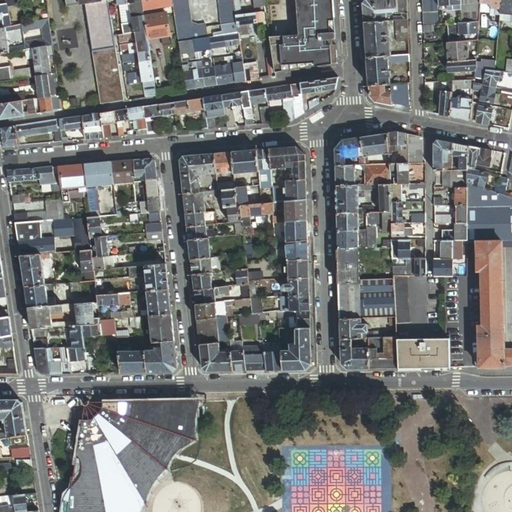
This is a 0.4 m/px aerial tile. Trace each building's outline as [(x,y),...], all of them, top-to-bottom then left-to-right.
[(64,0),(66,8),(84,5),(85,12),(109,8),(107,0),(64,0)] [(172,0),(150,0),(142,2),(143,11),(173,5),(172,0)] [(172,0),(173,5),(179,44),(194,41),(208,39),(210,39),(208,25),(201,26),(192,24),(188,0),(172,0)] [(233,0),(220,0),(224,25),(237,23),(236,16),(233,0)] [(239,0),(233,0),(236,16),(242,15),(239,0)] [(265,8),(264,0),(263,0),(254,1),(255,9),(265,8)] [(335,40),(336,38),(332,0),(296,0),(300,35),(270,38),(275,73),(283,72),(283,65),(323,61),(324,66),(338,63),(336,45),(333,45),(332,41),(335,40)] [(397,13),(396,0),(366,0),(363,4),(364,23),(387,22),(386,14),(397,13)] [(408,13),(407,0),(396,0),(397,13),(397,14),(402,14),(408,13)] [(439,6),(438,0),(422,0),(423,12),(439,12),(439,6)] [(461,10),(460,0),(438,0),(439,6),(440,6),(443,6),(447,6),(448,10),(461,10)] [(480,4),(480,0),(460,0),(461,10),(480,9),(480,8),(480,4)] [(480,0),(480,4),(481,4),(490,5),(490,10),(495,10),(501,11),(501,0),(480,0)] [(511,0),(501,0),(501,11),(500,14),(511,15),(511,0)] [(121,21),(121,26),(133,25),(132,19),(144,17),(143,11),(142,2),(128,5),(119,5),(121,21)] [(125,101),(109,8),(85,12),(100,105),(125,101)] [(462,23),(479,22),(480,9),(461,10),(462,23)] [(242,15),(236,16),(237,23),(238,26),(264,23),(263,12),(242,15)] [(439,12),(423,12),(424,25),(440,24),(439,12)] [(147,32),(148,40),(170,37),(167,16),(145,19),(147,32)] [(135,33),(147,32),(145,19),(144,17),(132,19),(133,25),(134,34),(135,33)] [(53,46),(49,20),(22,25),(23,30),(23,33),(42,30),(43,39),(25,42),(25,44),(25,46),(26,50),(32,49),(47,47),(53,46)] [(397,42),(409,42),(408,20),(402,21),(396,21),(397,42)] [(389,22),(387,22),(364,23),(367,58),(389,57),(391,57),(391,56),(391,52),(389,22)] [(459,34),(478,33),(479,22),(462,23),(458,24),(459,34)] [(238,26),(237,23),(224,25),(226,37),(239,35),(238,26)] [(460,42),(459,34),(458,24),(447,25),(449,42),(460,42)] [(23,30),(22,25),(11,27),(7,27),(5,28),(6,33),(23,30)] [(121,26),(123,35),(134,34),(133,25),(121,26)] [(5,28),(0,28),(0,54),(9,53),(9,48),(6,33),(5,28)] [(137,43),(148,42),(148,40),(147,32),(135,33),(136,38),(137,43)] [(120,44),(130,43),(129,39),(136,38),(135,33),(134,34),(123,35),(119,36),(120,44)] [(241,46),(239,35),(226,37),(225,37),(226,48),(237,46),(241,46)] [(225,37),(210,39),(212,50),(221,49),(226,48),(225,37)] [(210,51),(208,39),(194,41),(195,53),(200,52),(207,51),(210,51)] [(195,53),(194,41),(179,44),(181,55),(189,54),(189,58),(196,57),(195,53)] [(468,49),(468,41),(447,43),(448,62),(469,61),(469,54),(468,49)] [(138,53),(150,52),(148,42),(137,43),(138,53)] [(138,53),(137,43),(129,44),(130,50),(131,54),(138,53)] [(47,47),(32,49),(34,57),(48,56),(47,47)] [(253,47),(241,49),(242,51),(242,57),(243,59),(252,57),(251,52),(253,51),(253,47)] [(34,57),(32,49),(26,50),(25,51),(26,60),(34,58),(34,57)] [(140,63),(151,61),(150,52),(138,53),(139,57),(140,63)] [(133,62),(132,58),(139,57),(138,53),(131,54),(122,56),(124,64),(133,62)] [(37,77),(51,75),(50,71),(48,56),(34,57),(34,58),(37,77)] [(385,86),(390,85),(390,78),(392,78),(392,72),(389,72),(389,61),(389,57),(367,58),(369,87),(385,86)] [(476,65),(476,60),(469,61),(448,62),(448,73),(475,72),(475,70),(476,65)] [(142,73),(153,71),(151,61),(140,63),(142,73)] [(237,83),(246,82),(244,68),(243,63),(234,65),(237,83)] [(227,85),(237,83),(234,65),(225,66),(227,85)] [(196,89),(194,71),(190,71),(189,66),(183,67),(187,91),(196,89)] [(225,66),(215,68),(218,86),(227,85),(225,66)] [(246,82),(246,83),(260,81),(257,66),(244,68),(246,82)] [(0,82),(11,81),(9,67),(0,68),(0,82)] [(9,67),(11,81),(22,80),(21,73),(13,74),(12,67),(9,67)] [(206,88),(215,87),(212,68),(203,69),(206,88)] [(196,89),(206,88),(203,69),(198,70),(196,70),(194,71),(196,89)] [(144,83),(154,81),(153,71),(142,73),(143,80),(143,83),(144,83)] [(500,73),(487,71),(486,71),(484,79),(485,79),(484,86),(496,88),(497,82),(498,82),(500,73)] [(51,97),(60,96),(57,74),(51,75),(37,77),(40,99),(51,97)] [(485,79),(484,79),(475,77),(474,84),(484,86),(485,79)] [(301,83),(301,84),(303,94),(306,94),(337,90),(339,78),(301,83)] [(157,97),(154,81),(144,83),(146,98),(157,97)] [(440,106),(440,116),(451,118),(452,97),(453,90),(453,88),(453,81),(442,81),(441,88),(441,99),(440,106)] [(303,94),(301,84),(293,85),(294,96),(303,94)] [(484,86),(474,84),(474,91),(482,93),(484,86)] [(294,96),(293,85),(266,89),(269,102),(284,100),(294,99),(294,96)] [(376,103),(392,106),(392,104),(391,93),(386,94),(385,86),(369,87),(370,96),(376,103)] [(391,87),(391,93),(392,104),(409,108),(408,86),(391,87)] [(495,94),(496,88),(484,86),(482,93),(480,100),(494,103),(496,94),(495,94)] [(269,102),(266,89),(249,92),(251,105),(269,102)] [(505,98),(506,90),(502,89),(501,95),(503,97),(508,104),(511,105),(511,100),(510,99),(505,98)] [(251,105),(249,92),(242,93),(244,105),(244,109),(252,107),(251,105)] [(21,102),(23,102),(35,100),(36,100),(35,93),(20,95),(21,102)] [(244,105),(242,93),(223,96),(225,108),(244,105)] [(305,103),(303,94),(294,96),(294,99),(284,100),(286,123),(292,122),(302,115),(301,108),(305,107),(305,103)] [(473,102),(473,100),(464,99),(464,97),(463,97),(463,96),(461,95),(459,95),(458,96),(458,97),(457,98),(455,98),(452,97),(451,118),(471,122),(472,112),(473,102)] [(53,112),(62,111),(60,96),(51,97),(53,112)] [(225,108),(223,96),(204,98),(206,110),(225,108)] [(53,112),(51,97),(40,99),(40,100),(41,106),(42,114),(53,112)] [(206,110),(204,98),(195,100),(197,111),(206,110)] [(311,110),(320,103),(320,98),(310,103),(311,110)] [(195,100),(174,103),(176,115),(197,111),(195,100)] [(23,106),(23,102),(21,102),(0,105),(0,120),(25,117),(23,106)] [(176,115),(174,103),(152,106),(153,118),(158,117),(168,116),(176,115)] [(25,117),(37,115),(35,104),(32,104),(32,106),(27,106),(26,105),(23,106),(25,117)] [(264,125),(272,124),(269,105),(264,106),(264,109),(261,110),(264,125)] [(152,106),(144,107),(146,118),(146,119),(151,118),(153,118),(152,106)] [(146,118),(144,107),(128,110),(130,121),(138,120),(146,118)] [(247,126),(258,125),(257,122),(254,122),(252,107),(244,109),(247,126)] [(478,116),(477,123),(489,125),(490,119),(491,119),(493,109),(479,107),(477,116),(478,116)] [(130,121),(128,110),(115,112),(117,123),(122,122),(130,121)] [(229,128),(236,127),(233,111),(226,112),(227,118),(229,128)] [(117,123),(115,112),(102,114),(103,126),(115,124),(117,124),(117,123)] [(103,126),(102,114),(83,116),(85,128),(85,130),(86,140),(105,139),(103,126)] [(85,128),(83,116),(65,119),(66,131),(85,128)] [(140,136),(148,135),(146,122),(146,119),(146,118),(138,120),(140,136)] [(208,123),(209,129),(223,128),(221,119),(208,120),(208,123)] [(58,132),(56,120),(39,123),(41,134),(55,132),(58,132)] [(158,134),(157,125),(154,121),(152,121),(146,122),(148,135),(158,134)] [(41,134),(39,123),(16,126),(17,134),(18,138),(24,137),(41,134)] [(4,148),(19,146),(18,138),(17,134),(12,135),(11,127),(1,129),(4,148)] [(79,141),(86,140),(85,130),(77,131),(79,141)] [(408,151),(408,134),(398,132),(387,134),(388,151),(400,151),(408,151)] [(388,154),(388,151),(387,134),(361,138),(364,158),(366,157),(383,155),(388,154)] [(422,137),(408,134),(409,163),(422,163),(422,137)] [(364,158),(361,138),(343,141),(335,150),(335,167),(346,167),(346,159),(359,158),(364,158)] [(453,143),(437,140),(434,145),(434,171),(443,171),(444,171),(444,170),(444,163),(448,163),(449,154),(453,154),(453,143)] [(469,147),(453,143),(453,154),(453,157),(459,157),(459,168),(459,171),(468,171),(468,167),(468,164),(469,147)] [(297,147),(287,148),(287,168),(295,167),(294,169),(294,173),(295,174),(295,177),(295,181),(307,180),(306,155),(297,147)] [(480,149),(469,147),(468,164),(468,167),(475,168),(476,165),(477,156),(479,156),(480,149)] [(287,168),(287,148),(271,149),(273,169),(281,169),(287,168)] [(273,169),(271,149),(259,151),(260,171),(261,170),(273,169)] [(492,151),(480,149),(479,156),(477,156),(476,165),(490,168),(492,159),(491,159),(492,151)] [(260,171),(259,151),(234,153),(235,173),(236,175),(239,174),(260,172),(260,171)] [(235,173),(234,153),(216,154),(218,174),(223,174),(223,175),(224,175),(224,176),(225,176),(226,177),(227,177),(228,176),(229,176),(229,175),(230,175),(230,174),(230,173),(235,173)] [(218,174),(216,154),(184,157),(181,161),(183,177),(198,176),(218,174)] [(153,159),(135,161),(136,179),(144,178),(158,177),(156,162),(153,159)] [(136,179),(135,161),(113,163),(115,184),(135,182),(135,179),(136,179)] [(115,184),(113,163),(86,165),(88,187),(104,185),(115,184)] [(389,172),(389,164),(365,166),(360,166),(364,172),(365,173),(365,186),(368,186),(378,185),(390,185),(389,172)] [(409,164),(408,164),(389,164),(389,172),(397,172),(398,185),(401,185),(409,184),(409,175),(409,164)] [(88,187),(86,165),(59,168),(62,185),(62,190),(70,189),(88,187)] [(346,167),(335,167),(336,187),(355,186),(355,184),(355,170),(355,167),(355,166),(346,167)] [(54,168),(40,169),(41,180),(42,186),(55,185),(54,168)] [(8,172),(10,182),(41,180),(40,169),(8,172)] [(274,188),(274,183),(273,169),(261,170),(262,188),(274,188)] [(444,171),(443,171),(443,188),(467,188),(467,172),(444,171)] [(475,171),(473,180),(474,180),(473,185),(485,189),(486,183),(487,184),(489,174),(475,171)] [(237,188),(248,187),(247,182),(239,182),(239,174),(236,175),(237,188)] [(185,194),(203,193),(201,178),(198,176),(183,177),(185,194)] [(499,188),(505,190),(508,178),(501,177),(499,188)] [(145,181),(146,198),(160,197),(158,180),(147,181),(145,181)] [(308,199),(307,180),(295,181),(287,181),(288,188),(288,193),(288,201),(308,199)] [(101,217),(98,189),(104,188),(104,185),(88,187),(90,200),(92,215),(92,218),(101,217)] [(391,202),(390,185),(378,185),(378,186),(378,189),(379,209),(380,212),(380,213),(391,212),(391,202)] [(391,202),(402,202),(401,188),(401,185),(398,185),(390,185),(391,202)] [(511,198),(468,185),(468,188),(468,206),(468,224),(468,241),(478,242),(502,241),(511,240),(511,198)] [(355,186),(336,187),(337,215),(359,214),(359,206),(359,203),(358,192),(358,187),(358,186),(355,186)] [(72,203),(90,200),(88,187),(70,189),(72,203)] [(249,205),(248,187),(237,188),(237,189),(238,207),(241,206),(249,205)] [(506,192),(506,190),(505,190),(499,188),(496,187),(494,192),(505,196),(506,192)] [(468,188),(456,188),(456,194),(456,200),(456,206),(468,206),(468,188)] [(64,200),(64,204),(72,203),(70,189),(62,190),(64,200)] [(238,207),(237,189),(224,190),(226,208),(230,207),(238,207)] [(205,192),(203,193),(185,194),(187,215),(206,213),(208,213),(206,196),(205,192)] [(148,213),(162,212),(160,197),(146,198),(148,213)] [(443,198),(434,198),(434,206),(443,206),(443,198)] [(308,219),(308,199),(288,201),(286,201),(286,205),(286,218),(287,222),(308,219)] [(54,221),(67,220),(67,218),(64,204),(64,200),(46,201),(47,213),(48,222),(54,221)] [(67,218),(92,215),(90,200),(72,203),(64,204),(67,218)] [(286,201),(275,203),(275,210),(281,210),(283,205),(286,205),(286,201)] [(403,224),(402,202),(391,202),(391,212),(392,224),(403,224)] [(275,210),(275,203),(263,204),(249,205),(241,206),(242,217),(251,216),(275,213),(275,210)] [(242,217),(241,206),(238,207),(230,207),(232,223),(236,223),(243,222),(242,217)] [(468,224),(468,206),(456,206),(456,224),(468,224)] [(392,224),(391,212),(380,213),(369,213),(370,225),(375,225),(383,225),(392,224)] [(44,222),(48,222),(47,213),(28,215),(29,223),(44,222)] [(207,226),(206,213),(187,215),(188,228),(207,226)] [(359,214),(337,215),(337,231),(359,231),(359,228),(359,217),(359,214)] [(416,224),(425,224),(425,214),(416,215),(416,224)] [(16,224),(28,223),(29,223),(28,215),(15,216),(16,224)] [(435,215),(435,224),(450,224),(450,215),(435,215)] [(251,216),(242,217),(243,222),(244,227),(252,226),(251,216)] [(103,237),(101,217),(92,218),(89,218),(91,238),(97,238),(103,237)] [(91,238),(89,218),(67,220),(54,221),(56,237),(56,239),(38,240),(39,254),(41,254),(52,253),(81,251),(93,250),(91,238)] [(309,241),(308,219),(287,222),(288,240),(288,243),(309,241)] [(56,237),(54,221),(48,222),(44,222),(45,229),(47,229),(48,237),(56,237)] [(29,223),(28,223),(29,230),(45,229),(44,222),(29,223)] [(244,227),(243,222),(236,223),(237,235),(244,235),(244,227)] [(29,230),(28,223),(16,224),(18,240),(20,240),(30,239),(29,230)] [(164,232),(163,224),(149,225),(150,234),(164,232)] [(384,232),(392,232),(392,224),(383,225),(384,232)] [(403,228),(403,224),(392,224),(392,232),(393,237),(405,237),(405,230),(403,230),(403,228)] [(463,241),(468,241),(468,224),(456,224),(456,230),(456,241),(463,241)] [(370,225),(368,225),(367,231),(368,231),(371,231),(372,234),(374,234),(374,242),(375,249),(376,249),(375,225),(370,225)] [(208,234),(207,226),(188,228),(190,240),(210,238),(216,238),(216,233),(208,234)] [(405,237),(413,237),(413,228),(403,228),(403,230),(405,230),(405,237)] [(20,240),(20,243),(33,241),(33,240),(34,239),(37,238),(48,237),(47,229),(45,229),(29,230),(30,239),(20,240)] [(454,241),(456,241),(456,230),(443,230),(443,241),(454,241)] [(359,231),(337,231),(338,250),(359,250),(359,232),(359,231)] [(164,241),(164,232),(150,234),(148,234),(149,242),(164,241)] [(359,250),(368,250),(367,232),(359,232),(359,250)] [(103,237),(97,238),(98,247),(97,247),(97,248),(96,250),(96,251),(97,252),(98,253),(99,253),(99,254),(99,258),(106,257),(110,257),(111,257),(109,237),(103,237)] [(212,258),(210,238),(190,240),(192,260),(212,258)] [(21,256),(39,254),(38,240),(37,240),(36,240),(36,241),(33,241),(20,243),(19,243),(21,256)] [(412,259),(412,240),(400,241),(400,245),(400,255),(400,259),(412,259)] [(309,260),(309,241),(288,243),(289,262),(309,260)] [(443,241),(442,241),(442,258),(454,258),(460,258),(460,251),(453,251),(454,241),(443,241)] [(456,241),(454,241),(453,251),(460,251),(460,258),(462,258),(463,241),(456,241)] [(481,367),(505,367),(505,365),(505,350),(502,247),(502,241),(478,242),(478,271),(483,271),(484,326),(480,326),(480,355),(481,367)] [(282,243),(276,244),(278,262),(284,262),(283,243),(282,243)] [(93,253),(93,250),(81,251),(84,271),(89,271),(95,270),(93,258),(93,253)] [(360,281),(359,250),(338,250),(339,286),(360,285),(360,281)] [(54,262),(52,253),(41,254),(42,260),(50,259),(50,262),(54,262)] [(41,254),(39,254),(21,256),(25,283),(45,282),(42,260),(41,254)] [(240,264),(248,263),(247,255),(239,256),(240,264)] [(106,257),(99,258),(93,258),(95,270),(107,270),(106,257)] [(212,261),(212,258),(192,260),(193,275),(212,273),(213,273),(212,261)] [(442,258),(435,259),(435,276),(445,276),(454,276),(454,258),(442,258)] [(412,277),(426,277),(426,259),(412,259),(412,277)] [(289,267),(289,273),(310,271),(309,260),(289,262),(289,267)] [(170,289),(167,265),(144,267),(145,275),(147,291),(170,289)] [(145,275),(144,267),(128,268),(129,279),(140,278),(140,275),(145,275)] [(250,283),(248,270),(241,271),(238,271),(240,286),(250,285),(250,283)] [(213,288),(212,273),(193,275),(195,290),(213,288)] [(407,277),(394,277),(394,279),(395,290),(396,317),(397,325),(411,324),(407,277)] [(310,296),(310,278),(289,279),(289,280),(290,285),(286,285),(285,285),(284,285),(284,286),(283,287),(283,288),(283,289),(283,290),(284,290),(285,291),(290,290),(290,297),(310,296)] [(394,279),(360,281),(360,285),(361,291),(395,290),(394,279)] [(106,280),(96,281),(98,296),(107,295),(106,280)] [(81,282),(65,284),(66,294),(82,293),(81,282)] [(47,293),(46,285),(26,287),(29,308),(50,306),(48,299),(47,293)] [(54,285),(46,285),(47,293),(55,292),(54,285)] [(360,285),(339,286),(340,320),(362,319),(396,317),(395,290),(361,291),(360,285)] [(229,287),(213,288),(195,290),(196,304),(216,302),(215,294),(229,293),(229,289),(229,287)] [(172,314),(170,289),(147,291),(148,300),(148,304),(150,316),(172,314)] [(244,300),(251,299),(250,291),(243,292),(244,300)] [(134,303),(132,292),(119,294),(121,305),(134,303)] [(119,294),(107,295),(98,296),(98,303),(99,307),(121,305),(119,294)] [(311,311),(310,296),(290,297),(291,312),(298,311),(311,311)] [(291,312),(290,297),(283,297),(281,297),(282,312),(284,312),(291,312)] [(48,299),(50,306),(57,306),(56,298),(48,299)] [(262,298),(257,299),(251,299),(252,307),(253,315),(260,314),(264,313),(262,298)] [(251,299),(244,300),(235,301),(236,303),(236,309),(252,307),(251,299)] [(217,317),(216,302),(196,304),(198,320),(217,318),(217,317)] [(225,302),(216,302),(217,317),(227,316),(234,316),(231,307),(225,307),(225,302)] [(99,307),(98,303),(77,304),(78,312),(79,322),(79,325),(83,325),(101,324),(100,320),(100,318),(96,318),(95,309),(99,309),(99,307)] [(77,304),(63,305),(64,313),(78,312),(77,304)] [(61,313),(60,305),(57,306),(50,306),(29,308),(32,329),(46,328),(52,328),(51,325),(50,312),(55,314),(61,313)] [(298,329),(298,311),(291,312),(284,312),(284,318),(289,318),(290,329),(296,329),(298,329)] [(311,329),(311,311),(298,311),(298,329),(311,329)] [(131,318),(134,317),(134,312),(100,315),(100,318),(100,320),(116,319),(123,318),(131,318)] [(175,341),(172,314),(150,316),(151,331),(149,331),(149,335),(152,335),(153,343),(162,342),(175,341)] [(253,315),(240,316),(242,325),(261,324),(260,319),(260,314),(253,315)] [(229,332),(227,316),(217,317),(217,318),(220,343),(225,342),(224,333),(229,332)] [(12,336),(10,317),(0,318),(0,337),(3,337),(12,336)] [(144,329),(143,317),(136,317),(137,328),(137,329),(144,329)] [(220,343),(217,318),(198,320),(201,345),(220,343)] [(362,319),(340,320),(341,340),(353,340),(362,339),(362,333),(367,333),(368,333),(368,325),(362,325),(362,319)] [(117,333),(116,325),(116,323),(101,324),(102,335),(117,334),(117,333)] [(102,335),(101,324),(83,325),(85,336),(102,335)] [(85,336),(83,325),(79,325),(71,326),(74,348),(86,348),(85,336)] [(46,332),(46,328),(32,329),(33,337),(47,337),(46,332)] [(312,365),(311,329),(298,329),(296,329),(297,345),(291,345),(291,351),(282,352),(284,371),(308,370),(312,365)] [(14,346),(12,336),(3,337),(4,348),(14,346)] [(370,369),(399,369),(397,340),(397,338),(369,339),(369,348),(370,369)] [(399,369),(451,368),(450,338),(397,340),(399,369)] [(347,370),(370,369),(369,348),(361,348),(361,346),(356,346),(356,347),(356,348),(353,349),(353,347),(353,340),(341,340),(342,363),(347,370)] [(35,349),(46,349),(49,349),(48,341),(34,341),(35,349)] [(178,368),(175,341),(162,342),(162,346),(157,346),(156,349),(156,351),(145,351),(148,373),(175,372),(178,368)] [(244,342),(230,343),(231,345),(231,352),(244,350),(244,347),(244,342)] [(207,372),(234,372),(231,352),(227,353),(226,350),(221,351),(220,346),(220,343),(201,345),(203,368),(207,372)] [(281,344),(263,344),(264,347),(264,353),(282,352),(281,344)] [(244,350),(245,356),(265,356),(264,353),(264,347),(244,347),(244,350)] [(70,362),(68,348),(60,349),(61,358),(61,362),(70,362)] [(70,362),(88,360),(86,348),(74,348),(68,348),(70,362)] [(48,359),(46,349),(35,349),(39,371),(43,374),(50,374),(49,363),(48,359)] [(61,358),(60,349),(49,349),(51,359),(61,358)] [(234,372),(247,371),(245,356),(244,350),(231,352),(234,372)] [(122,373),(148,373),(145,351),(132,352),(129,352),(119,352),(122,373)] [(284,371),(282,352),(264,353),(265,356),(266,371),(284,371)] [(247,371),(266,371),(265,356),(245,356),(247,371)] [(18,375),(16,358),(10,359),(11,369),(0,369),(0,374),(16,375),(18,375)] [(50,374),(63,374),(61,362),(49,363),(50,374)] [(63,374),(72,374),(70,362),(61,362),(63,374)] [(18,400),(0,399),(0,420),(0,421),(5,421),(6,433),(7,438),(27,436),(23,404),(18,400)] [(95,466),(66,511),(139,511),(186,435),(197,434),(197,403),(106,404),(105,409),(103,413),(101,416),(96,420),(90,421),(86,421),(83,445),(96,453),(97,456),(98,460),(97,463),(95,466)] [(31,458),(29,449),(14,449),(14,458),(31,458)] [(38,503),(36,493),(25,495),(26,505),(38,503)] [(25,495),(14,497),(15,508),(16,511),(27,511),(26,505),(25,495)]
